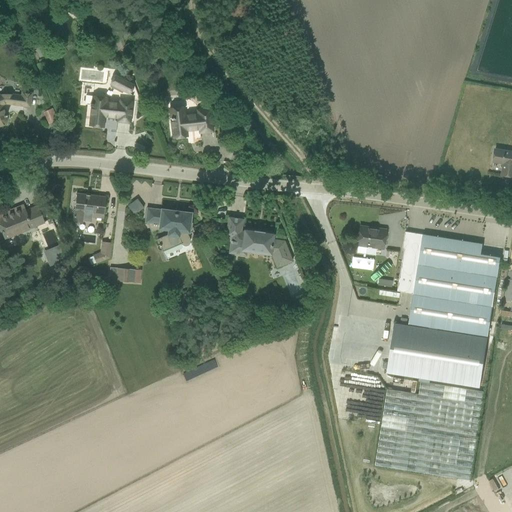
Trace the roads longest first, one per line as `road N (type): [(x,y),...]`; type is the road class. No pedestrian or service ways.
road 1 (unclassified): [(511,218),(41,151),(0,165)]
road 2 (unknown): [(275,185),(166,38)]
